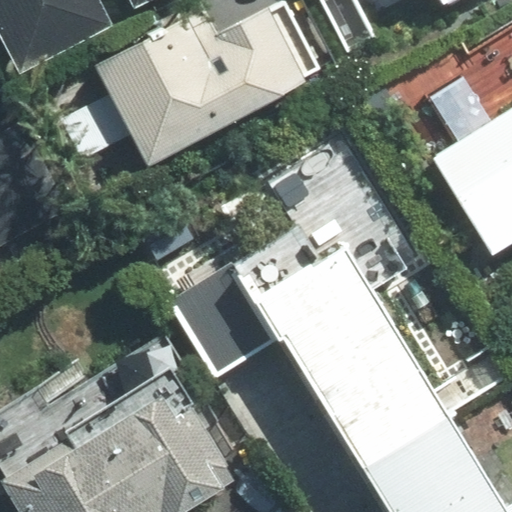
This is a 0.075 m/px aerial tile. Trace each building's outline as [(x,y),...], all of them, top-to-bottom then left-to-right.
[(0,0),(0,69),(6,81),(174,0),(0,0)] [(281,0),(233,0),(88,73),(134,165),(319,73),(281,0)] [(300,0),(305,9),(322,0),(397,0),(405,16),(436,0),(300,0)] [(511,82),(380,161),(446,272),(511,233),(511,82)] [(0,152),(0,232),(34,214),(0,152)] [(511,511),(301,190),(141,294),(207,395),(268,355),(371,511),(511,511)] [(145,353),(0,439),(0,511),(174,511),(224,482),(145,353)]
